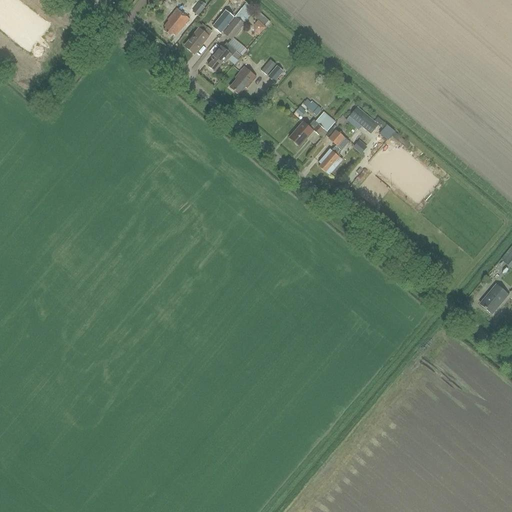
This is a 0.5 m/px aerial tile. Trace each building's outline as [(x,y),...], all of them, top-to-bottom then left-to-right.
[(0,29),(10,38),(36,8),(26,0),(14,0),(0,17),(0,29)] [(0,0),(0,17),(14,0),(0,0)] [(199,4),(192,13),(198,17),(204,8),(199,4)] [(52,21),(36,8),(10,38),(26,52),(52,21)] [(235,17),(236,18),(223,34),(232,42),(236,37),(239,39),(249,28),(244,24),(251,16),(242,9),(235,17)] [(175,37),(189,20),(177,10),(168,21),(169,22),(164,27),(166,29),(164,31),(171,37),(173,35),(175,37)] [(230,21),(224,17),(222,20),(220,19),(213,29),(220,35),(227,25),(227,24),(230,21)] [(252,31),(263,35),(267,24),(256,20),(252,31)] [(42,65),(68,34),(52,21),(26,52),(42,65)] [(212,33),(203,25),(185,47),(195,55),(209,37),(212,33)] [(216,59),(209,67),(216,73),(224,64),(225,64),(232,56),(233,58),(237,53),(227,44),(224,49),(222,48),(214,58),(216,59)] [(270,61),(261,72),(267,77),(276,65),(270,61)] [(277,66),(268,77),(275,83),(284,72),(277,66)] [(248,89),(257,78),(245,69),(237,79),(238,80),(233,86),(235,87),(233,90),(240,96),(246,88),(248,89)] [(313,113),(316,116),(321,110),(318,107),(313,113)] [(378,125),(357,108),(349,117),(371,135),(378,125)] [(304,123),(290,139),(301,148),(314,132),(319,136),(324,130),(327,133),(331,128),(327,125),(331,120),(323,113),(318,119),(321,121),(318,125),(313,121),(308,127),(304,123)] [(386,126),(379,134),(388,141),(394,133),(386,126)] [(335,131),(329,139),(336,146),(332,151),(330,150),(318,164),(320,165),(319,167),(329,175),(343,159),(338,155),(343,149),(339,145),(345,139),(335,131)] [(353,148),(361,154),(367,147),(359,141),(353,148)] [(511,251),(503,262),(511,269),(511,251)] [(493,317),(510,298),(497,287),(481,306),(485,309),(484,310),(493,317)]
